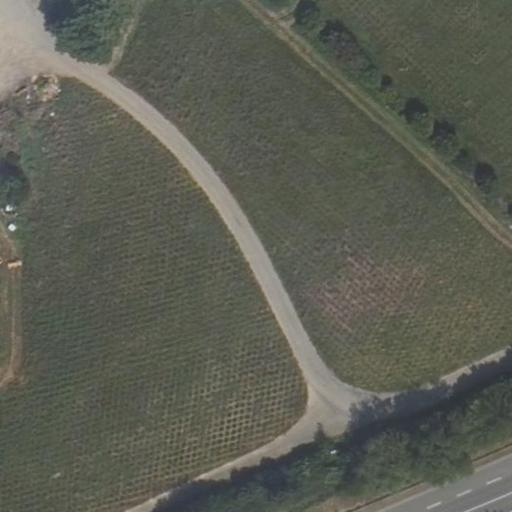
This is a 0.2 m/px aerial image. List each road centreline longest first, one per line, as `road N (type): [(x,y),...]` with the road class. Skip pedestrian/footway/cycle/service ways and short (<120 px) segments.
road 1 (track): [(338,434),(231,213),(134,105),(46,53),(12,0)]
road 2 (track): [(511,352),(160,511)]
